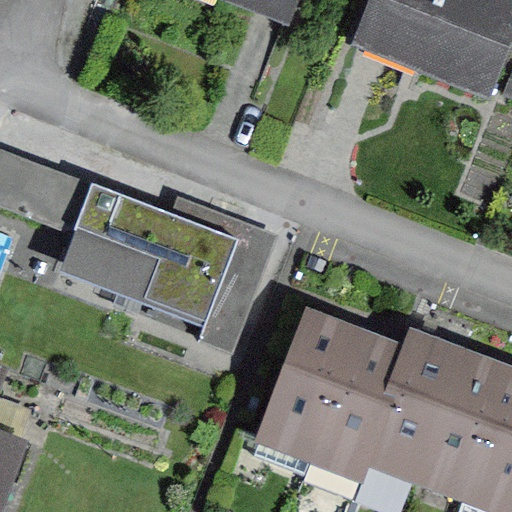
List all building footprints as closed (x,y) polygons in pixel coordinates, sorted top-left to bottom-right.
[(296,0),(219,0),(285,27),(296,0)] [(511,39),(511,0),(375,0),(355,47),(486,102),(511,39)] [(0,388),(77,166),(0,140),(0,511),(10,511),(36,437),(0,424),(0,388)] [(167,213),(108,191),(69,294),(236,357),(283,234),(175,192),(167,213)] [(267,442),(313,460),(362,330),(318,313),(267,442)] [(511,511),(511,358),(424,323),(413,350),(369,461),(499,511),(511,511)] [(413,350),(362,330),(313,460),(361,479),(369,461),(413,350)]
